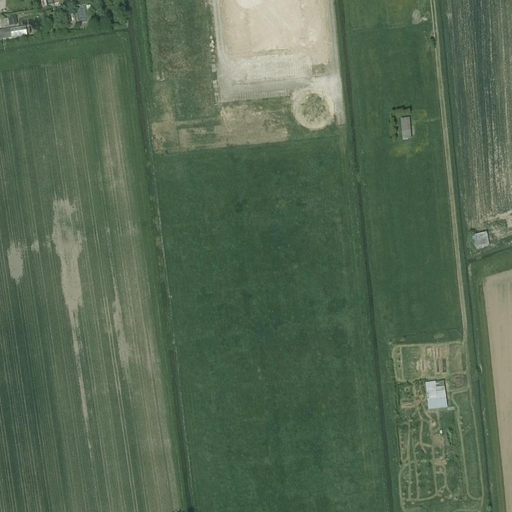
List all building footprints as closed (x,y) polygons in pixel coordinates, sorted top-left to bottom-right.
[(7,15),(7,26),(17,26),(17,15),(7,15)] [(0,30),(0,40),(11,39),(27,37),(25,27),(10,30),(10,29),(0,30)] [(217,67),(214,68),(214,70),(218,69),(219,74),(237,72),(237,71),(248,70),(248,74),(250,74),(250,77),(260,76),(260,81),(276,79),(275,72),(283,71),(283,72),(292,71),(292,70),(305,68),(308,92),(327,90),(325,69),(325,62),(323,43),(303,45),(305,64),(292,65),(291,64),(294,64),(294,63),(291,63),(291,55),(285,56),(285,57),(279,58),(279,57),(274,57),(272,41),(256,42),(257,57),(251,57),(247,58),(247,60),(239,61),(238,47),(224,49),(225,54),(222,54),(222,58),(216,59),(217,67)] [(401,119),(401,139),(415,139),(415,126),(410,127),(410,118),(401,119)] [(471,236),(474,250),(489,247),(486,233),(471,236)] [(428,410),(447,407),(444,386),(437,387),(436,381),(424,383),(428,410)]
